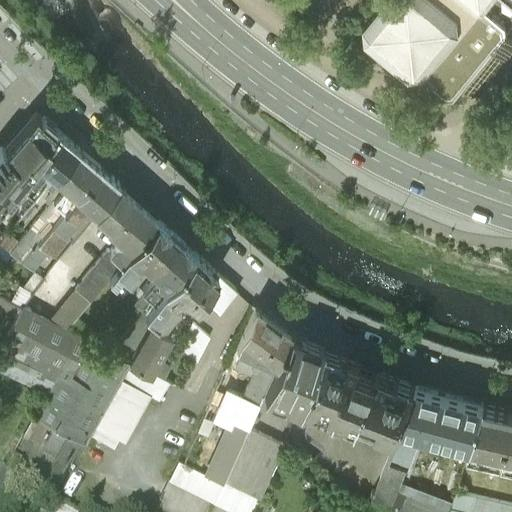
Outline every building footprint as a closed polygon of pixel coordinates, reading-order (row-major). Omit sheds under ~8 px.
[(511,0),(382,0),(365,22),(366,38),(409,73),(425,72),(431,76),(428,79),(446,94),(455,93),(462,85),(507,30),(507,29),(506,21),(486,5),(489,0),(511,0)] [(511,0),(489,0),(486,5),(506,21),(507,29),(511,25),(511,22),(511,0)] [(507,30),(462,85),(472,93),(475,93),(511,47),(511,25),(507,29),(507,30)] [(30,115),(0,149),(0,199),(58,129),(40,114),(30,115)] [(58,129),(0,199),(0,202),(10,211),(43,171),(41,168),(44,165),(56,174),(78,146),(58,129)] [(78,146),(56,174),(67,184),(64,187),(63,187),(42,212),(47,216),(52,210),(58,215),(99,164),(78,146)] [(99,164),(58,215),(65,221),(60,227),(65,231),(66,230),(86,206),(84,204),(87,201),(97,209),(119,181),(99,164)] [(97,209),(93,214),(123,238),(121,242),(117,239),(111,248),(108,246),(51,315),(67,325),(109,275),(156,215),(119,181),(97,209)] [(19,239),(10,250),(23,260),(58,215),(52,210),(47,216),(42,212),(19,239)] [(58,215),(23,260),(35,269),(47,253),(50,256),(53,252),(55,253),(70,234),(66,230),(65,231),(60,227),(65,221),(58,215)] [(156,215),(109,275),(121,284),(138,263),(137,257),(142,256),(143,258),(151,264),(175,232),(156,215)] [(9,232),(0,243),(10,250),(19,239),(9,232)] [(175,232),(151,264),(158,269),(160,269),(161,275),(155,276),(145,289),(157,298),(194,249),(175,232)] [(157,298),(141,318),(152,325),(152,324),(163,330),(167,324),(165,319),(180,300),(180,295),(177,293),(179,291),(186,292),(196,300),(199,296),(218,271),(194,249),(157,298)] [(37,271),(25,287),(33,291),(44,277),(37,271)] [(218,271),(199,296),(216,311),(237,288),(218,271)] [(254,304),(235,344),(242,347),(237,364),(250,369),(252,368),(254,371),(244,394),(230,388),(217,416),(230,423),(207,473),(222,482),(223,480),(246,426),(264,384),(266,385),(290,329),(288,328),(254,304)] [(75,333),(22,306),(4,337),(60,362),(75,333)] [(140,319),(122,341),(138,350),(152,325),(141,318),(141,319),(140,319)] [(196,357),(211,331),(190,320),(176,346),(196,357)] [(131,363),(121,379),(153,396),(162,401),(171,384),(151,373),(172,335),(163,330),(152,324),(152,325),(138,350),(131,363)] [(320,346),(290,329),(266,385),(300,398),(302,395),(320,346)] [(47,387),(34,414),(55,426),(42,447),(65,461),(61,469),(55,466),(41,491),(53,498),(91,433),(95,425),(121,379),(131,363),(75,333),(60,362),(47,387)] [(60,362),(4,337),(0,346),(0,365),(47,387),(60,362)] [(415,385),(329,351),(320,346),(302,395),(329,405),(330,407),(396,433),(415,385)] [(121,379),(95,425),(117,437),(126,442),(153,396),(121,379)] [(445,392),(415,384),(396,433),(389,453),(408,464),(418,437),(415,429),(419,427),(426,429),(425,433),(431,435),(432,431),(445,392)] [(484,402),(445,392),(432,431),(471,441),(484,402)] [(511,408),(484,402),(471,441),(468,452),(511,461),(511,408)] [(396,433),(330,407),(322,424),(309,419),(306,429),(305,433),(305,435),(306,438),(308,440),(321,450),(312,463),(370,503),(389,453),(396,433)] [(309,419),(294,414),(291,424),(306,429),(309,419)] [(117,437),(95,425),(91,433),(112,445),(117,437)] [(284,443),(246,426),(223,480),(260,495),(284,443)] [(408,464),(389,453),(370,503),(381,511),(448,511),(450,506),(411,493),(412,490),(401,486),(408,464)] [(207,473),(180,458),(171,478),(214,502),(222,482),(207,473)] [(19,478),(0,467),(0,494),(6,498),(19,478)] [(252,511),(260,495),(223,480),(222,482),(214,502),(234,511),(252,511)] [(511,511),(511,503),(456,490),(448,511),(511,511)] [(76,511),(57,501),(51,511),(76,511)]
